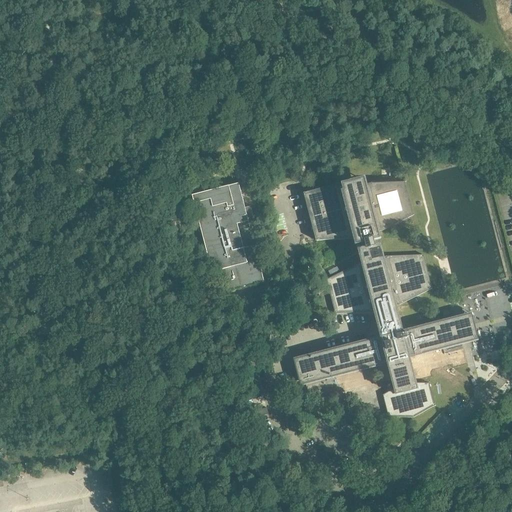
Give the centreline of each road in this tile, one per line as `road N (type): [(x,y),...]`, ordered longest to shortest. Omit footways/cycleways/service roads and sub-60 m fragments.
road 1 (track): [(0,293),(184,511)]
road 2 (unclassified): [(337,0),(378,53),(511,143)]
